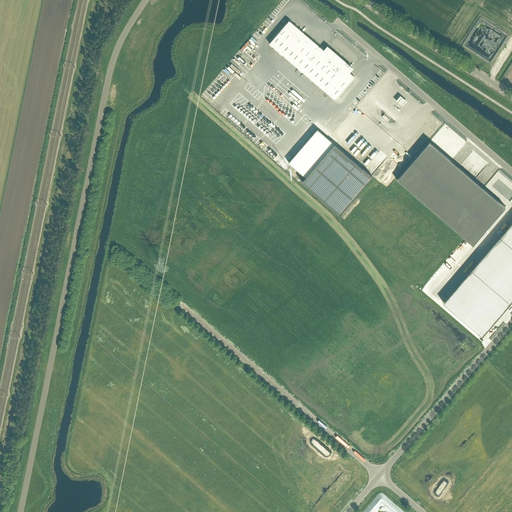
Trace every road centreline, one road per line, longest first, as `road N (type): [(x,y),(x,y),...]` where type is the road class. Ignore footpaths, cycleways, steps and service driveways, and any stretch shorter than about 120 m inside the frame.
road 1 (unclassified): [(20,511),(111,63),(146,0)]
road 2 (unclassified): [(380,476),(180,305)]
road 3 (unclassified): [(511,171),(337,21)]
road 4 (tertiary): [(380,476),(511,322)]
road 5 (tertiary): [(511,97),(361,0)]
